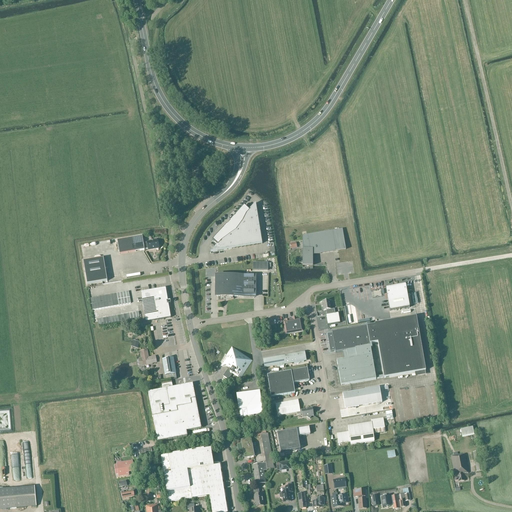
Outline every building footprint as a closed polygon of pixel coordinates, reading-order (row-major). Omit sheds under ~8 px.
[(256,203),(250,210),(245,205),(213,240),(218,245),(210,253),(262,244),(256,203)] [(302,236),(302,250),(302,265),(313,265),(313,259),(312,259),(312,255),(346,250),(342,230),(302,236)] [(144,250),(143,243),(142,237),(133,238),(133,237),(117,240),(117,241),(119,255),(144,250)] [(143,243),(144,250),(148,249),(148,250),(159,249),(157,239),(153,240),(153,241),(147,243),(143,243)] [(103,257),(83,261),(87,285),(107,281),(103,257)] [(268,263),(253,263),(253,271),(268,271),(268,263)] [(254,277),(218,277),(218,297),(218,302),(234,299),(233,297),(253,297),(254,277)] [(409,308),(405,285),(385,289),(389,312),(409,308)] [(170,318),(165,288),(140,293),(146,323),(170,318)] [(331,310),(329,301),(322,302),(324,311),(326,311),(327,316),(326,316),(327,326),(340,324),(338,314),(335,314),(334,309),(331,310)] [(303,332),(301,319),(296,320),(295,317),(293,318),(293,320),(283,322),(285,335),(303,332)] [(416,317),(385,322),(374,324),(374,325),(366,326),(331,332),(331,333),(326,334),(329,352),(335,351),(335,352),(346,350),(347,358),(336,360),(337,365),(340,385),(375,379),(383,377),(383,378),(425,371),(416,317)] [(236,376),(237,376),(239,380),(252,361),(232,347),(227,355),(229,357),(222,368),(227,367),(229,368),(223,377),(228,380),(233,374),(236,376)] [(149,358),(147,350),(139,351),(140,358),(138,359),(140,367),(153,365),(152,364),(157,363),(156,356),(149,358)] [(306,362),(304,351),(263,359),(264,369),(306,362)] [(173,359),(163,360),(165,375),(176,373),(173,359)] [(295,393),(293,384),(309,381),(307,369),(267,375),(271,397),(295,393)] [(201,429),(192,384),(173,388),(172,383),(162,385),(163,390),(148,393),(157,442),(187,437),(186,432),(201,429)] [(379,388),(342,394),(345,409),(382,403),(379,388)] [(240,418),(262,415),(259,393),(237,396),(240,418)] [(277,416),(297,413),(300,412),(300,411),(298,400),(275,404),(277,416)] [(300,412),(297,413),(297,415),(302,414),(303,418),(307,417),(310,419),(311,417),(313,416),(312,408),(300,411),(300,412)] [(371,424),(360,426),(363,443),(374,441),(373,436),(374,436),(374,434),(385,432),(385,429),(384,420),(371,422),(371,424)] [(351,445),(363,443),(360,426),(347,428),(348,433),(336,435),(338,444),(350,442),(351,445)] [(280,453),(300,450),(298,437),(310,435),(309,427),(277,433),(280,453)] [(474,436),(473,427),(460,430),(462,438),(474,436)] [(252,466),(256,485),(266,484),(263,471),(267,471),(267,470),(274,469),(268,434),(261,435),(266,463),(252,466)] [(254,457),(251,438),(241,440),(244,459),(254,457)] [(132,450),(129,445),(123,449),(127,454),(132,450)] [(152,454),(151,448),(139,450),(140,457),(152,454)] [(160,457),(163,475),(168,503),(210,496),(212,511),(227,511),(220,465),(214,466),(211,450),(204,451),(204,450),(196,451),(196,452),(192,453),(192,452),(184,453),(184,454),(180,455),(180,454),(172,455),(173,456),(168,457),(168,456),(160,457)] [(477,472),(483,471),(479,451),(473,453),(477,472)] [(454,478),(455,482),(458,481),(458,482),(464,481),(463,474),(469,473),(465,455),(460,455),(451,457),(454,475),(457,474),(457,477),(454,478)] [(119,477),(128,476),(128,473),(134,472),(134,467),(133,467),(132,461),(117,463),(117,465),(114,465),(116,475),(118,474),(119,477)] [(290,462),(278,463),(280,471),(291,470),(290,462)] [(336,489),(346,487),(345,479),(335,481),(336,489)] [(286,492),(282,493),(283,493),(280,494),(279,494),(280,498),(281,498),(283,498),(284,503),(291,502),(289,493),(293,493),(292,486),(285,487),(286,492)] [(0,491),(0,511),(36,508),(34,488),(0,491)] [(254,496),(254,500),(255,500),(256,507),(264,506),(262,494),(259,495),(258,489),(253,490),(254,496)] [(399,501),(400,508),(406,507),(405,502),(410,501),(408,489),(402,490),(403,494),(400,494),(401,501),(399,501)] [(364,496),(364,493),(364,490),(365,490),(353,491),(354,498),(358,497),(358,499),(359,510),(366,509),(366,499),(363,499),(363,497),(365,497),(365,496),(364,496)] [(306,508),(304,494),(298,495),(300,509),(306,508)] [(337,497),(337,494),(333,494),(333,498),(332,498),(334,508),(343,507),(343,504),(348,503),(347,495),(344,495),(343,495),(339,496),(339,497),(337,497)] [(393,502),(394,509),(399,508),(398,501),(399,501),(398,496),(388,497),(389,503),(393,502)]
